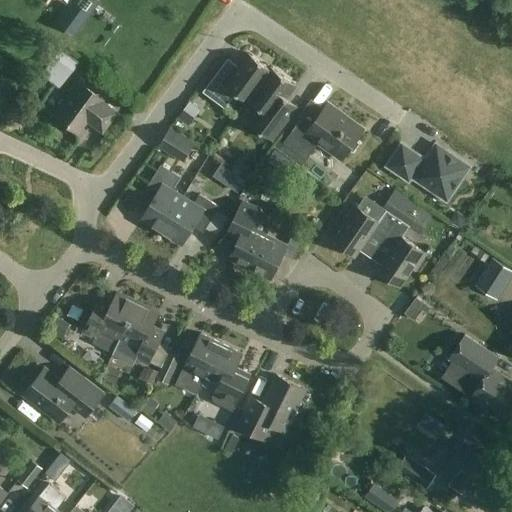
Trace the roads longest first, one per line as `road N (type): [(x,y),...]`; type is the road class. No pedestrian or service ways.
road 1 (unclassified): [(101,192),(236,13),(398,118)]
road 2 (residential): [(257,330),(344,374),(368,344),(385,319),(308,263)]
road 3 (residential): [(82,246),(257,330)]
